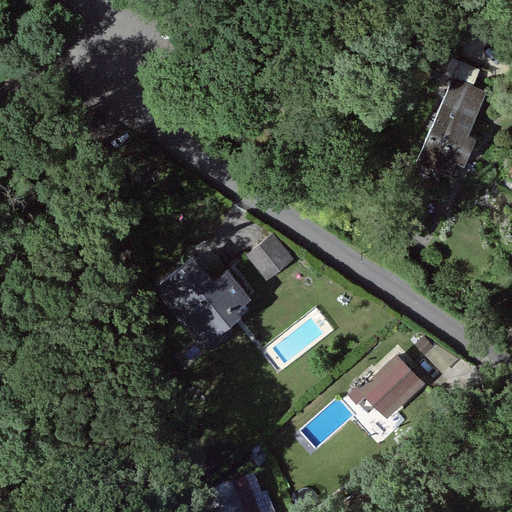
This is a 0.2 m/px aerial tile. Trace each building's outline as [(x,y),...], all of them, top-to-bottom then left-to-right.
[(460,57),(416,156),(448,170),(455,155),(463,158),(475,132),(466,128),(485,86),(472,80),(479,66),(460,57)] [(282,96),(279,66),(263,67),(265,98),(282,96)] [(292,255),(272,229),(245,250),(266,276),(292,255)] [(240,307),(254,295),(231,267),(217,278),(197,253),(157,285),(204,345),(244,313),(240,307)] [(434,345),(426,336),(413,347),(421,356),(434,345)] [(423,377),(395,348),(358,384),(356,382),(347,391),(355,400),(364,391),(386,414),(423,377)] [(420,438),(413,430),(401,439),(407,447),(420,438)] [(223,470),(210,456),(196,469),(208,483),(223,470)] [(264,511),(251,480),(200,501),(204,511),(264,511)]
